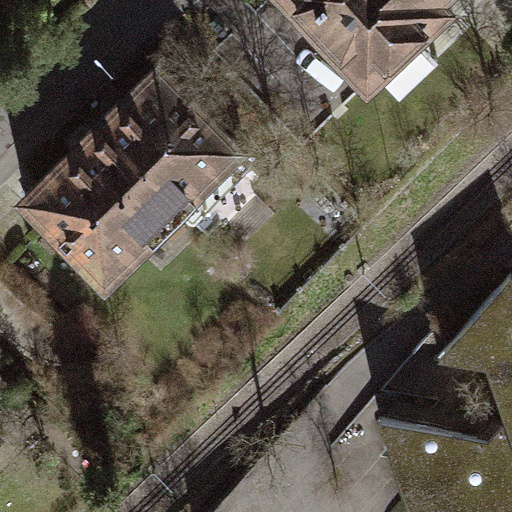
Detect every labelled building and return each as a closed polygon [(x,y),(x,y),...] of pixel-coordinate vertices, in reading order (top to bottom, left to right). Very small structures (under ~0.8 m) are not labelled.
[(286,0),(369,82),(445,7),(437,0),(286,0)] [(155,67),(25,198),(105,276),(176,204),(235,145),(155,67)] [(265,175),(235,145),(176,204),(207,234),(265,175)] [(511,368),(511,272),(510,267),(435,354),(485,363),(511,368)] [(511,368),(485,363),(502,418),(511,447),(511,368)] [(485,438),(377,413),(410,511),(421,511),(429,504),(464,511),(511,511),(511,447),(502,418),(485,438)]
